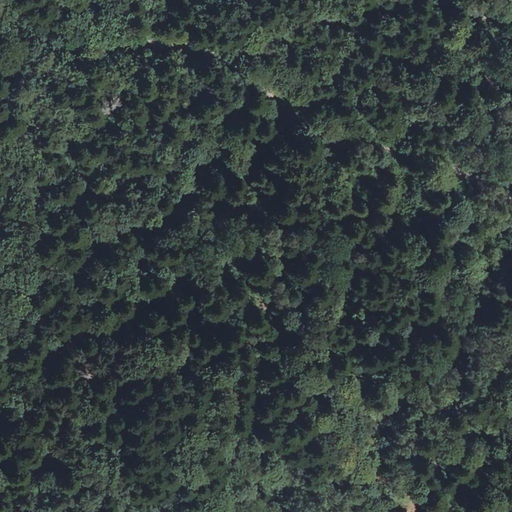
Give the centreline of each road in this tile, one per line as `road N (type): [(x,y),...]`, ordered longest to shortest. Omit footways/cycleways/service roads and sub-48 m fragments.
road 1 (track): [(511,204),(449,165),(319,126),(204,51),(130,40),(50,44),(24,36),(3,0)]
road 2 (track): [(511,20),(479,10),(459,44),(511,107)]
